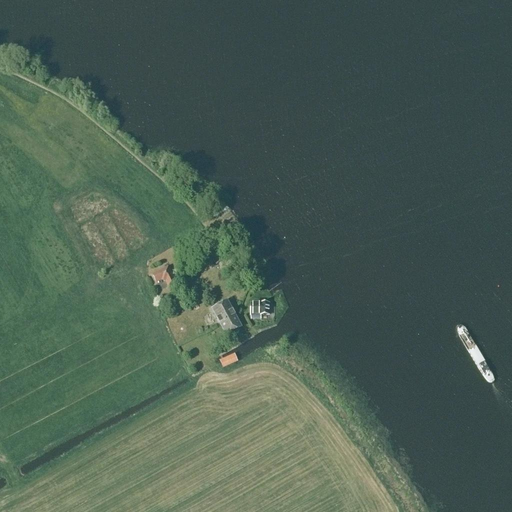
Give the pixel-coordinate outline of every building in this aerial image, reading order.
[(220,253),(211,258),(215,266),(224,261),(220,253)] [(176,283),(167,267),(151,275),(156,284),(161,281),(165,283),(167,288),(176,283)] [(228,333),(230,336),(237,332),(236,329),(239,327),(226,303),(212,310),(225,335),(228,333)] [(251,306),(251,317),(269,317),(269,305),(251,306)] [(234,355),(219,361),(223,370),(233,365),(237,363),(234,355)]
